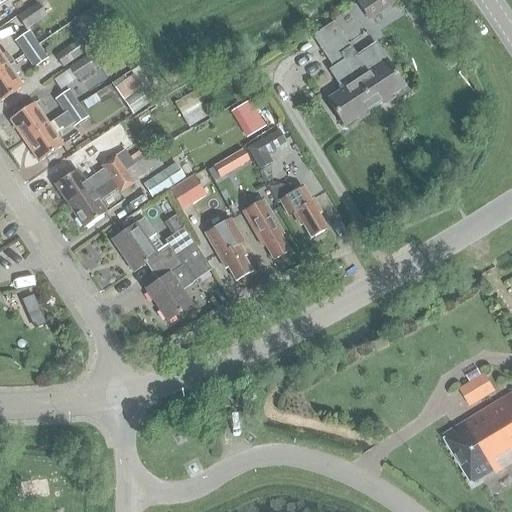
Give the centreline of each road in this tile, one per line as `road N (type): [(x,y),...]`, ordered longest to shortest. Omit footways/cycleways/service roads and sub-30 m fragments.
road 1 (residential): [(115,398),(231,360),(511,204)]
road 2 (unclassified): [(408,511),(320,462),(276,455),(240,462),(182,491),(124,492)]
road 3 (residential): [(115,398),(97,323),(0,179)]
